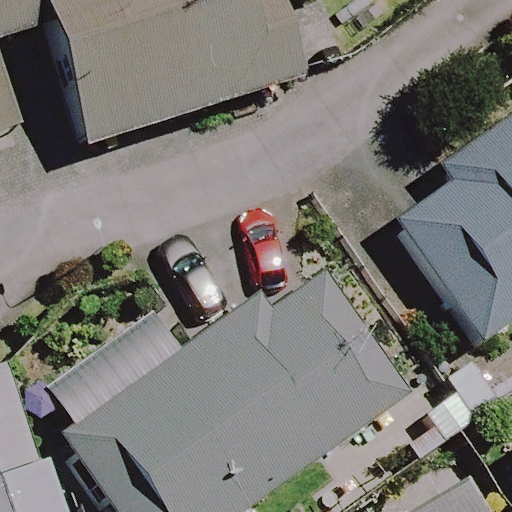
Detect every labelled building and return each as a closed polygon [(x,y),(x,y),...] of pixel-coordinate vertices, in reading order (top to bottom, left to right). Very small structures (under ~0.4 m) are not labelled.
[(311,5),(309,0),(0,0),(0,58),(19,52),(57,169),(278,97),(254,23),(311,5)] [(511,122),(362,229),(457,362),(511,322),(511,122)] [(42,456),(80,511),(245,511),(380,422),(290,288),(42,456)] [(511,459),(494,472),(511,499),(511,459)] [(0,511),(39,511),(26,474),(0,482),(0,511)] [(424,511),(447,511),(441,502),(424,511)]
